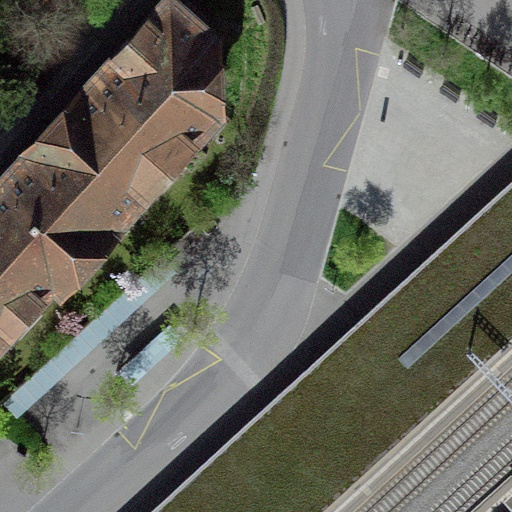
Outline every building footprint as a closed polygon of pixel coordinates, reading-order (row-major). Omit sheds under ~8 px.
[(163,0),(140,26),(91,80),(173,155),(219,105),(214,32),(178,0),(163,0)] [(86,250),(173,155),(91,80),(56,118),(4,176),(86,250)] [(59,280),(86,250),(4,176),(0,179),(0,331),(52,274),(59,280)] [(315,511),(385,448),(511,332),(511,180),(309,365),(271,400),(147,511),(315,511)] [(511,487),(502,496),(511,507),(511,487)]
